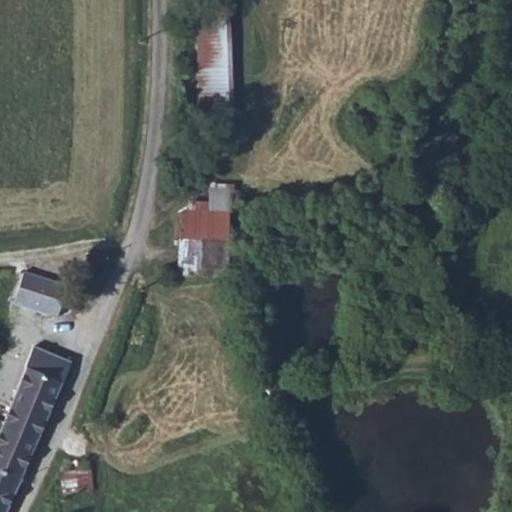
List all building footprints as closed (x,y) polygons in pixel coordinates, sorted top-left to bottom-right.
[(234,11),(204,10),(199,102),(229,104),(234,11)] [(182,197),(180,272),(230,273),(232,181),(210,181),(210,198),(182,197)] [(65,276),(68,262),(38,258),(31,273),(65,276)] [(0,451),(25,463),(70,366),(35,350),(0,426),(0,451)] [(97,443),(88,437),(76,438),(75,471),(97,473),(97,443)] [(0,506),(4,509),(25,463),(0,451),(0,506)]
